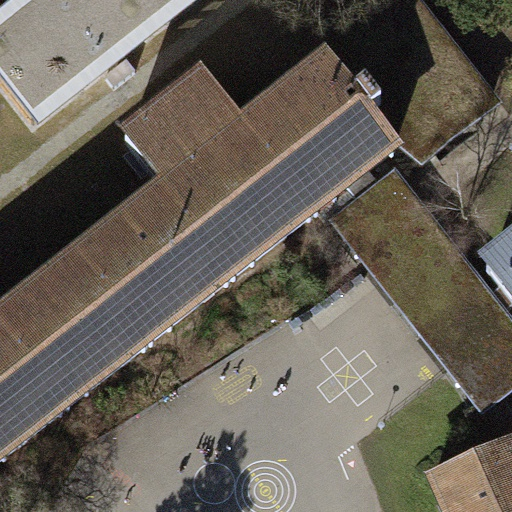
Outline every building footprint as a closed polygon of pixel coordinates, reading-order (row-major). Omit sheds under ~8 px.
[(7,0),(0,6),(0,87),(34,130),(197,0),(7,0)] [(0,328),(0,463),(348,190),(358,202),(363,208),(383,192),(378,186),(369,174),(397,152),(395,149),(409,138),(426,158),(487,107),(402,0),(380,0),(330,39),(345,58),(330,70),(329,68),(245,135),(204,83),(125,145),(166,197),(0,328)] [(327,226),(483,419),(511,395),(511,322),(505,314),(499,320),(485,303),(492,297),(395,172),(378,186),(383,192),(363,208),(358,202),(327,226)] [(511,254),(488,274),(500,290),(492,297),(485,303),(499,320),(505,314),(511,308),(511,254)] [(488,454),(433,478),(448,511),(511,511),(511,429),(509,423),(480,435),(488,454)]
